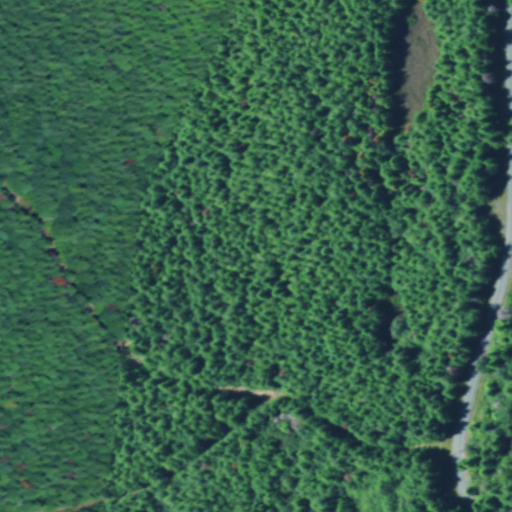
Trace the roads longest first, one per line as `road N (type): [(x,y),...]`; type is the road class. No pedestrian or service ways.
road 1 (track): [(449,456),(372,452),(294,399),(196,389),(157,375),(122,347),(0,181)]
road 2 (track): [(507,0),(507,245),(449,456),(470,511)]
road 3 (track): [(272,396),(221,454),(144,497),(94,511)]
